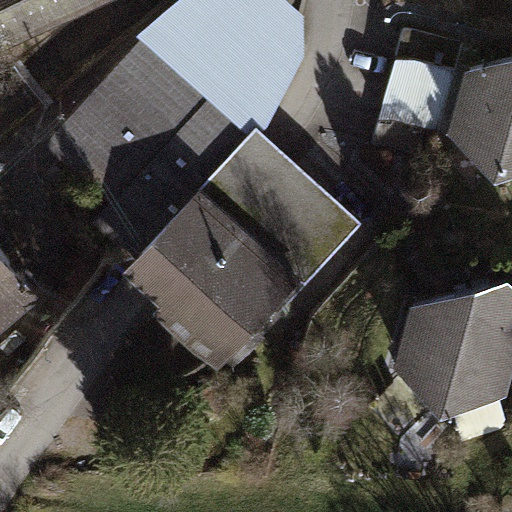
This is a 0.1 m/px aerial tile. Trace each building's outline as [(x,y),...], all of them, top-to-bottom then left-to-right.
[(0,0),(0,44),(90,0),(0,0)] [(296,0),(180,0),(145,32),(39,137),(114,198),(96,219),(125,246),(307,52),(307,9),(296,0)] [(404,27),(397,55),(442,66),(449,38),(404,27)] [(442,66),(397,55),(381,116),(426,128),(442,66)] [(511,55),(469,66),(454,131),(499,175),(511,171),(511,55)] [(381,116),(373,143),(419,155),(426,128),(381,116)] [(304,280),(363,220),(260,125),(203,184),(304,280)] [(304,280),(203,184),(128,263),(165,298),(156,307),(220,368),(304,280)] [(0,244),(0,323),(38,293),(0,244)] [(511,277),(416,304),(399,363),(445,410),(508,392),(511,378),(511,277)]
